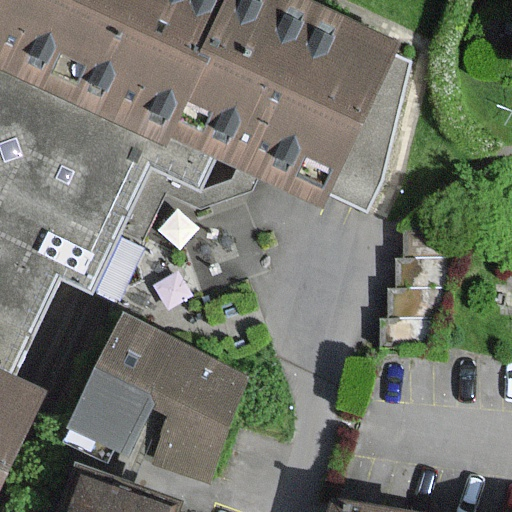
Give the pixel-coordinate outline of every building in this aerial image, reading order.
[(0,0),(0,64),(166,143),(171,131),(260,173),(320,201),(395,43),(304,0),(0,0)] [(0,358),(21,368),(58,279),(91,294),(120,234),(141,244),(166,191),(201,208),(253,189),(260,173),(171,131),(166,143),(0,64),(0,358)] [(451,227),(403,227),(404,254),(446,253),(451,253),(451,227)] [(446,283),(446,253),(404,254),(396,254),(396,284),(441,283),(446,283)] [(441,316),(441,283),(396,284),(388,284),(389,316),(435,316),(441,316)] [(381,316),(381,346),(436,346),(435,316),(389,316),(381,316)] [(156,459),(206,481),(250,378),(116,322),(72,427),(73,427),(67,440),(108,457),(112,446),(130,454),(150,407),(174,417),(156,459)] [(0,497),(55,384),(21,368),(0,358),(0,497)] [(79,470),(64,511),(176,511),(179,505),(79,470)] [(400,511),(339,500),(335,499),(332,511),(400,511)]
